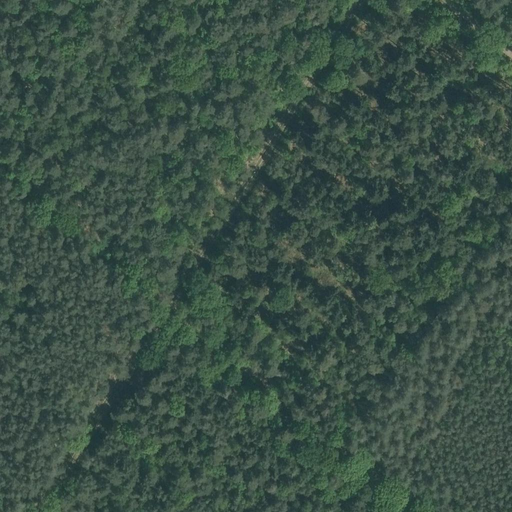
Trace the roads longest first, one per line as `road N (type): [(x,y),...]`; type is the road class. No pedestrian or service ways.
road 1 (track): [(33,511),(353,0)]
road 2 (track): [(408,505),(0,153)]
